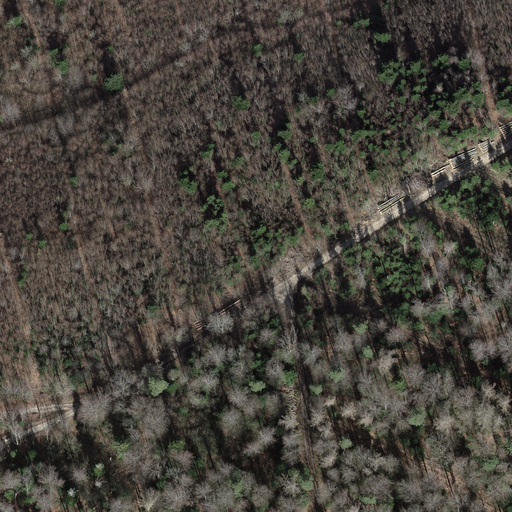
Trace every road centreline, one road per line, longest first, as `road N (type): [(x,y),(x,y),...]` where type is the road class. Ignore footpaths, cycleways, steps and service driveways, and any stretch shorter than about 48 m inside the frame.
road 1 (track): [(511,140),(238,316),(78,405)]
road 2 (track): [(0,443),(78,405),(0,416)]
